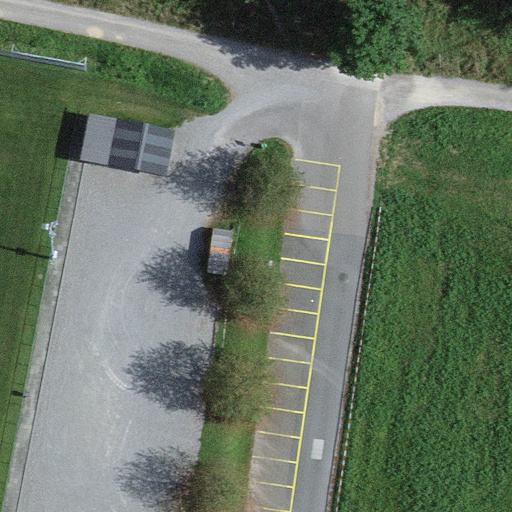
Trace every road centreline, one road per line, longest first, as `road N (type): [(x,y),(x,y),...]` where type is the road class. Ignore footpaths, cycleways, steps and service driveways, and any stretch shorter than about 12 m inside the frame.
road 1 (track): [(296,64),(0,9)]
road 2 (track): [(511,95),(296,64)]
